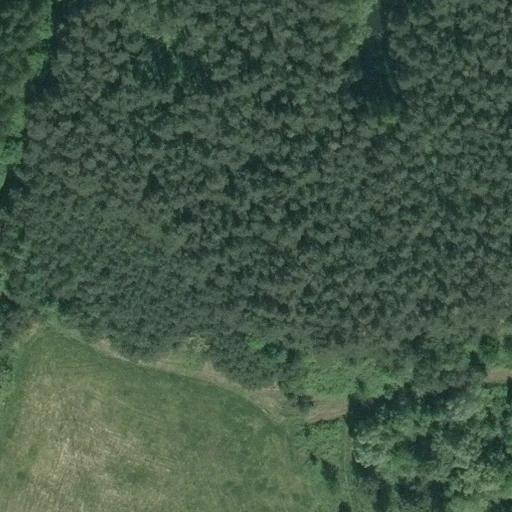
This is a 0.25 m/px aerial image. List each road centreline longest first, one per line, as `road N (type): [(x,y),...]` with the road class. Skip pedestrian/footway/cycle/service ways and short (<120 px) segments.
road 1 (track): [(0,284),(302,375),(511,315)]
road 2 (track): [(93,0),(0,204)]
